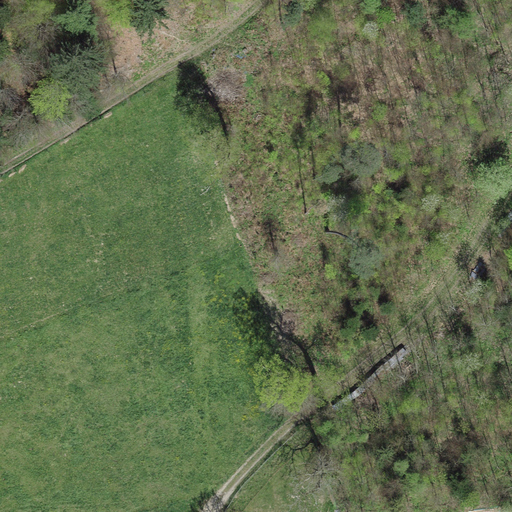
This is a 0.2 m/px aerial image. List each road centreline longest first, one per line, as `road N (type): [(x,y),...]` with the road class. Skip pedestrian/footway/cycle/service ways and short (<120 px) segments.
road 1 (track): [(218,511),(308,422),(414,344),(511,174)]
road 2 (track): [(0,171),(219,36),(263,0)]
